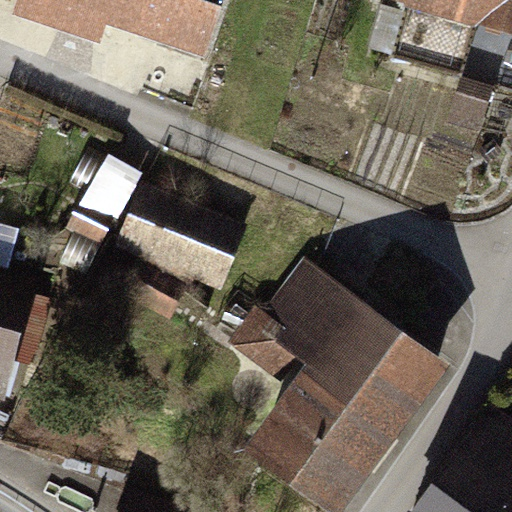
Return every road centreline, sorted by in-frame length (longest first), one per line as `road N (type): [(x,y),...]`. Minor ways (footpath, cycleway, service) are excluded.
road 1 (residential): [(511,274),(0,53)]
road 2 (residential): [(385,511),(511,312)]
